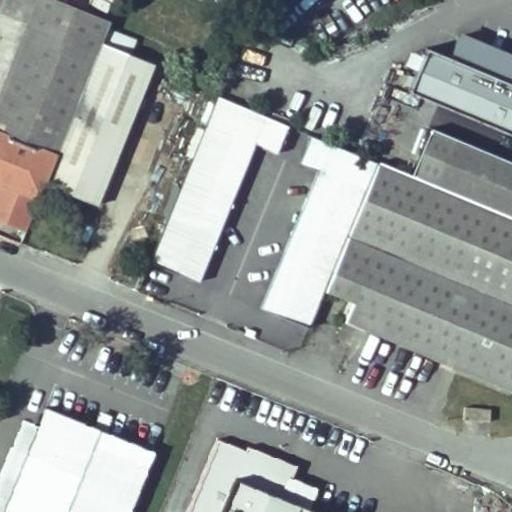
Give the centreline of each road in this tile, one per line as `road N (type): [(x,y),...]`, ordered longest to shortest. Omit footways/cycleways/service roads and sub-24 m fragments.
road 1 (unclassified): [(0,266),(511,471)]
road 2 (unknown): [(63,291),(168,86)]
road 3 (unknown): [(217,353),(285,172)]
